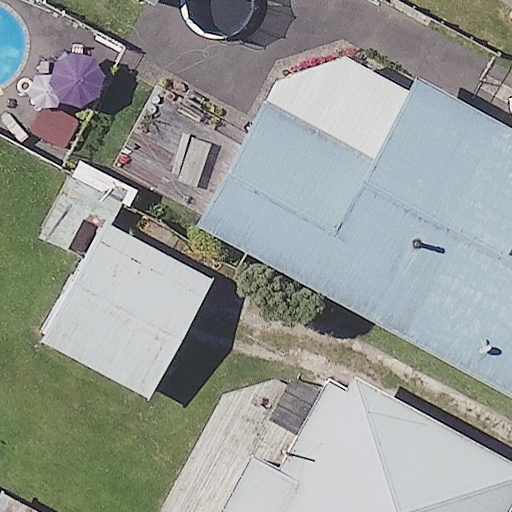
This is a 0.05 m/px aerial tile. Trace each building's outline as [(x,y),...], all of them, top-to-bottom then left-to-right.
[(511,0),(493,0),(490,6),(511,16),(511,0)] [(352,39),(286,48),(195,215),(511,386),(511,125),(416,74),(352,39)] [(212,270),(102,213),(40,334),(149,391),(212,270)] [(511,511),(511,458),(329,362),(277,460),(250,445),(214,511),(511,511)] [(45,511),(0,484),(0,511),(45,511)]
